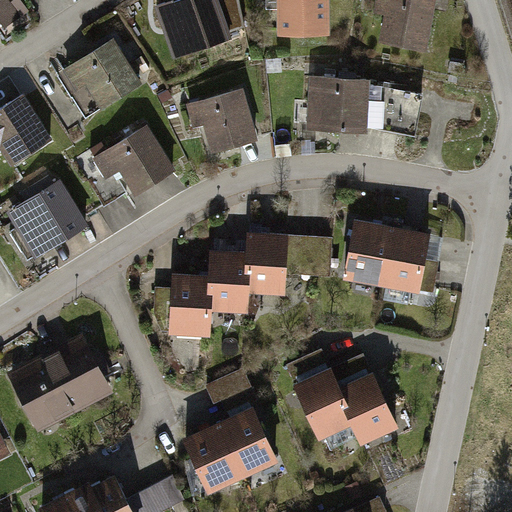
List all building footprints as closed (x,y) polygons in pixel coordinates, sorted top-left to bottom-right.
[(10,0),(0,0),(0,39),(26,23),(10,0)] [(217,0),(183,0),(161,7),(175,51),(229,34),(217,0)] [(222,0),(231,35),(249,31),(241,0),(222,0)] [(325,0),(279,0),(280,28),(326,27),(325,0)] [(388,11),(383,37),(425,45),(433,0),(380,0),(378,9),(388,11)] [(128,48),(79,69),(94,105),(144,84),(128,48)] [(368,81),(321,79),(319,126),(366,128),(368,81)] [(390,87),(389,133),(423,134),(425,89),(390,87)] [(245,88),(189,105),(195,125),(204,122),(213,151),(260,137),(245,88)] [(33,111),(0,130),(0,152),(18,182),(60,156),(33,111)] [(146,128),(99,157),(109,174),(121,167),(136,191),(171,169),(146,128)] [(75,191),(32,218),(55,253),(97,226),(75,191)] [(382,282),(394,225),(353,219),(340,276),(382,282)] [(394,225),(382,282),(420,287),(430,233),(394,225)] [(248,234),(248,249),(246,291),(286,292),(288,236),(248,234)] [(246,291),(248,249),(209,247),(208,270),(207,309),(245,311),(246,291)] [(207,309),(208,270),(174,268),(170,329),(205,331),(207,309)] [(96,336),(23,376),(55,434),(128,394),(96,336)] [(356,420),(341,386),(330,362),(291,379),(319,436),(356,420)] [(247,367),(214,382),(226,410),(259,396),(247,367)] [(372,367),(341,386),(356,420),(364,439),(399,423),(372,367)] [(254,402),(218,417),(244,473),(282,457),(254,402)] [(218,417),(183,432),(207,487),(244,473),(218,417)] [(0,467),(10,464),(0,439),(0,467)] [(134,511),(112,465),(91,477),(106,511),(134,511)] [(138,511),(165,511),(186,501),(172,474),(130,496),(138,511)] [(106,511),(91,477),(64,490),(74,511),(106,511)] [(74,511),(64,490),(40,503),(44,511),(74,511)]
